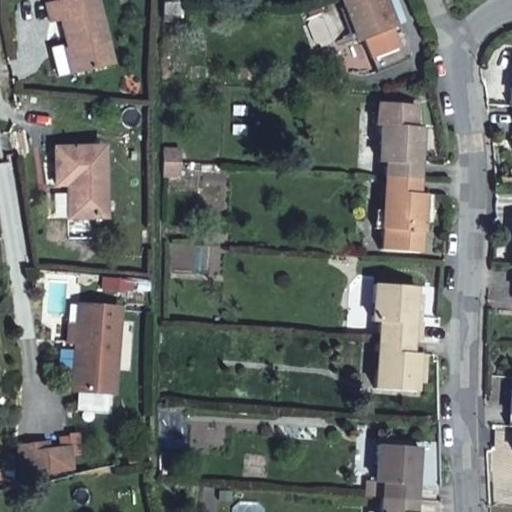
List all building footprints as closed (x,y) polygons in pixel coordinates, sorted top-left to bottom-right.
[(106,69),(89,0),(82,0),(52,7),(42,10),(47,31),(57,29),(70,77),(106,69)] [(343,0),(359,37),(395,22),(385,0),(343,0)] [(385,158),(384,172),(380,225),(419,228),(422,191),(415,191),(421,123),(415,123),(416,104),(374,99),(373,119),(381,119),(378,158),(385,158)] [(104,216),(99,147),(51,150),(54,187),(67,187),(69,219),(104,216)] [(177,156),(161,154),(161,175),(176,175),(177,156)] [(409,350),(411,310),(413,292),(413,283),(372,279),(370,313),(369,318),(375,318),(372,384),(412,387),(413,377),(414,351),(409,350)] [(413,292),(411,310),(421,310),(421,293),(413,292)] [(74,392),(112,393),(115,308),(77,306),(76,334),(80,334),(80,342),(76,342),(74,392)] [(422,352),(414,351),(413,377),(420,377),(422,352)] [(382,478),(380,492),(377,511),(410,511),(418,446),(377,441),(373,476),(382,478)] [(71,470),(71,447),(21,447),(21,472),(71,470)]
